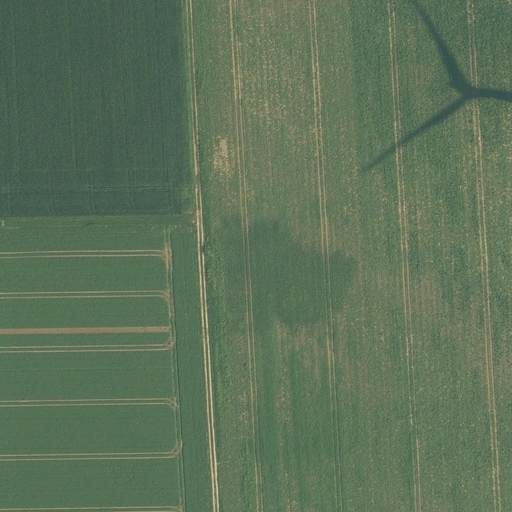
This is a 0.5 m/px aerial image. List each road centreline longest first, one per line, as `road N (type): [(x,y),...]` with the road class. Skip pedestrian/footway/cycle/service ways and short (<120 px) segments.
road 1 (track): [(187,0),(216,511)]
road 2 (track): [(0,219),(198,217)]
